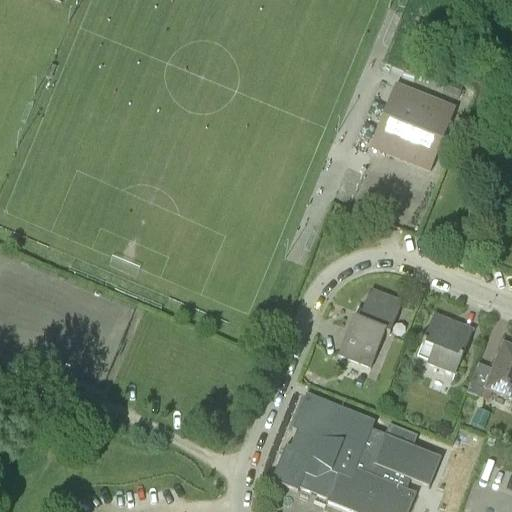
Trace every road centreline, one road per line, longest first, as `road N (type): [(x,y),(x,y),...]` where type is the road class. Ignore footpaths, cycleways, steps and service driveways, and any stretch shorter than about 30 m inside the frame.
road 1 (residential): [(241,505),(304,314),(326,280),(380,256),(511,306)]
road 2 (track): [(0,360),(247,471)]
